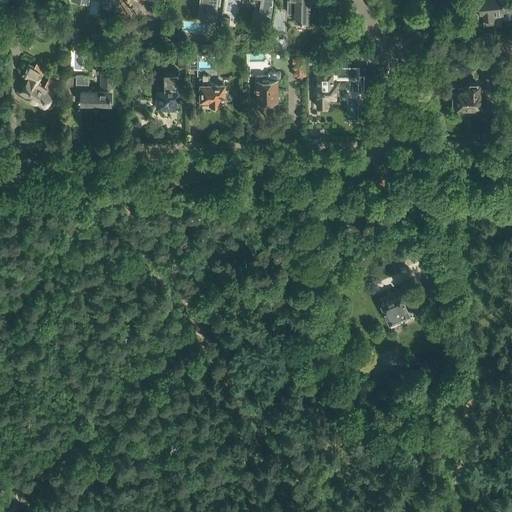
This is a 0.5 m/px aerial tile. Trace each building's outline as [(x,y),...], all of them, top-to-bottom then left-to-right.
[(153,0),(152,8),(164,10),(166,0),(153,0)] [(260,0),(259,6),(256,24),(269,27),(273,7),(273,0),(260,0)] [(288,0),(288,12),(295,12),(295,21),(309,21),(310,3),(326,3),(325,0),(288,0)] [(511,6),(511,0),(478,0),(479,13),(482,13),(483,24),(503,22),(502,14),(511,12),(511,6)] [(20,20),(23,20),(22,11),(14,11),(14,20),(20,20)] [(230,17),(222,16),(221,26),(229,27),(230,17)] [(474,33),(473,24),(465,25),(466,34),(474,33)] [(495,32),(492,53),(494,53),(494,56),(508,57),(511,30),(495,32)] [(294,75),(305,74),(305,56),(293,57),(294,75)] [(23,74),(28,78),(20,90),(45,105),(46,105),(47,106),(48,106),(49,106),(50,106),(50,105),(51,105),(52,104),(52,103),(52,102),(51,102),(51,101),(48,99),(59,83),(49,77),(45,85),(39,81),(40,80),(38,79),(45,68),(38,64),(36,67),(30,64),(23,74)] [(327,71),(317,71),(317,85),(317,99),(317,106),(328,106),(328,98),(336,98),(336,94),(339,94),(339,82),(336,82),(336,78),(336,76),(345,76),(345,98),(359,98),(358,68),(348,68),(348,65),(324,66),(327,66),(327,71)] [(156,89),(155,90),(155,94),(157,95),(157,106),(168,107),(169,108),(173,108),(174,107),(177,107),(177,98),(179,98),(179,86),(180,85),(180,81),(179,80),(179,70),(163,70),(164,86),(156,86),(156,89)] [(277,99),(277,79),(278,78),(279,78),(280,77),(281,75),(281,74),(280,72),(279,71),(277,70),(268,70),(268,74),(257,74),(257,99),(259,99),(260,100),(264,100),(265,99),(269,99),(270,100),(274,100),(275,99),(277,99)] [(90,90),(90,74),(77,74),(76,95),(82,95),(82,102),(112,103),(112,90),(107,90),(107,85),(114,85),(114,71),(102,71),(103,90),(90,90)] [(200,84),(201,84),(201,99),(210,99),(210,103),(212,103),(213,107),(218,107),(219,103),(220,103),(220,101),(224,101),(224,92),(225,90),(225,87),(224,86),(224,84),(214,84),(214,81),(210,81),(210,75),(203,75),(203,78),(200,78),(200,84)] [(457,92),(453,92),(453,104),(458,104),(458,107),(480,107),(480,84),(468,84),(468,88),(457,88),(457,92)] [(437,291),(433,280),(422,285),(426,296),(437,291)] [(401,294),(381,303),(390,324),(400,319),(399,317),(410,313),(410,312),(417,309),(412,299),(405,302),(401,294)]
